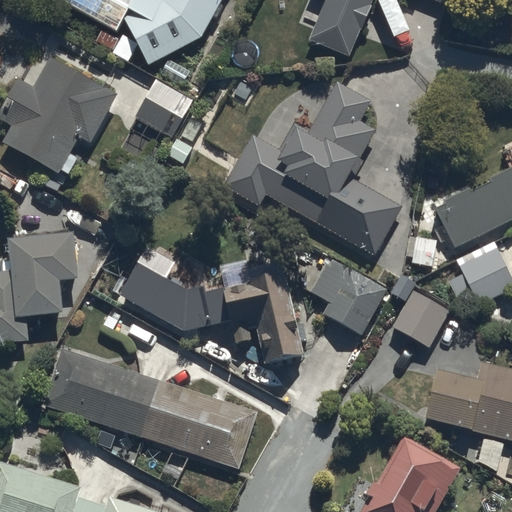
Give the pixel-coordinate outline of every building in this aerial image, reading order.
[(66,0),(125,33),(131,21),(156,67),(206,41),(207,41),(229,0),(164,0),(161,2),(157,0),(66,0)] [(460,0),(319,0),(325,2),(308,43),(348,60),(373,0),(410,0),(416,2),(416,0),(424,0),(455,13),(460,0)] [(12,146),(67,176),(75,162),(85,145),(96,151),(124,101),(58,64),(40,96),(27,89),(7,124),(20,132),(12,146)] [(371,100),(337,81),(308,131),(295,123),(279,150),(252,135),(224,185),(259,204),(265,194),(375,256),(403,207),(354,179),(364,161),(358,157),(374,130),(359,121),(371,100)] [(164,90),(147,123),(178,140),(196,107),(164,90)] [(511,184),(441,220),(458,254),(511,226),(511,160),(507,163),(511,173),(511,184)] [(435,243),(408,239),(405,257),(412,258),(411,266),(432,269),(435,243)] [(0,350),(29,349),(28,323),(65,321),(62,286),(80,284),(78,247),(13,251),(15,282),(0,283),(0,350)] [(175,263),(148,248),(119,296),(184,332),(229,321),(235,345),(252,340),(249,330),(256,328),(266,363),(303,354),(281,271),(205,290),(204,285),(186,289),(166,278),(175,263)] [(511,294),(511,288),(496,256),(462,273),(464,279),(450,286),(465,317),(511,294)] [(336,269),(315,302),(337,316),(332,324),(362,342),(387,301),(336,269)] [(450,312),(413,291),(392,327),(429,348),(450,312)] [(252,421),(68,360),(52,410),(236,471),(252,421)] [(511,377),(487,372),(484,388),(440,378),(429,427),(511,445),(511,377)] [(440,511),(461,474),(406,445),(369,511),(440,511)] [(12,479),(1,511),(122,511),(119,511),(118,511),(91,511),(84,510),(87,503),(12,479)]
